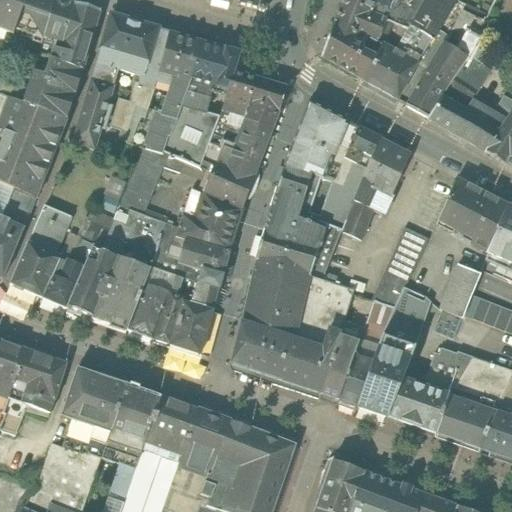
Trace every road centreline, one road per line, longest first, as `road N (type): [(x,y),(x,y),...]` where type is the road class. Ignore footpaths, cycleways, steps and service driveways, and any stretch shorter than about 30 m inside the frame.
road 1 (residential): [(511,189),(329,102),(301,74),(287,35)]
road 2 (residential): [(132,0),(287,35)]
